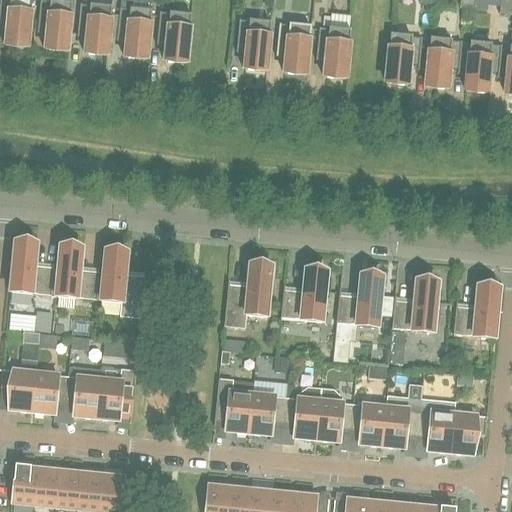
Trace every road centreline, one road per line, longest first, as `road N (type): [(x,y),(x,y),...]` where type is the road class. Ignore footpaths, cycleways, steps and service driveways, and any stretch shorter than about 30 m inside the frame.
road 1 (residential): [(0,77),(511,128)]
road 2 (unclassified): [(511,254),(5,204)]
road 3 (residential): [(494,480),(0,434)]
road 4 (residential): [(494,480),(511,304)]
